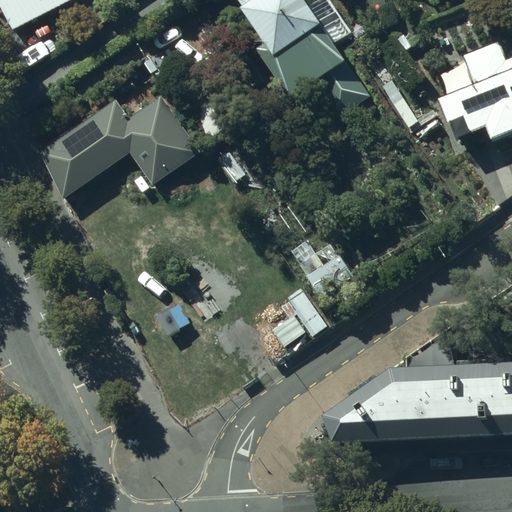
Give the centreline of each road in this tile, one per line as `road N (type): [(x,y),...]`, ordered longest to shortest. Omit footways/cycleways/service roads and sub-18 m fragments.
road 1 (residential): [(227,511),(234,452),(264,405),(511,237)]
road 2 (residential): [(0,284),(109,511)]
road 3 (residential): [(511,495),(272,511)]
